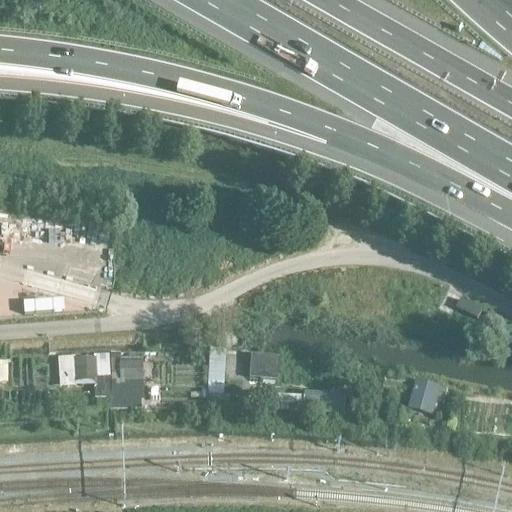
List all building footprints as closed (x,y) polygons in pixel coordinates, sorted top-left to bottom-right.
[(482,311),(460,299),(455,308),(477,320),(482,311)] [(62,301),(23,304),(24,316),(63,313),(62,301)] [(490,314),(479,333),(498,344),(509,325),(490,314)] [(209,355),(207,409),(227,410),(227,396),(223,396),(225,353),(209,352),(209,355)] [(278,358),(250,356),(249,378),(276,381),(278,358)] [(130,358),(118,359),(118,373),(130,373),(130,358)] [(118,373),(118,359),(108,359),(109,397),(140,397),(140,373),(130,373),(118,373)] [(106,360),(57,363),(59,389),(76,388),(76,382),(96,381),(97,398),(109,397),(106,360)] [(414,384),(410,404),(435,408),(436,399),(446,401),(448,389),(414,384)] [(346,396),(276,393),(275,412),(345,415),(346,396)]
